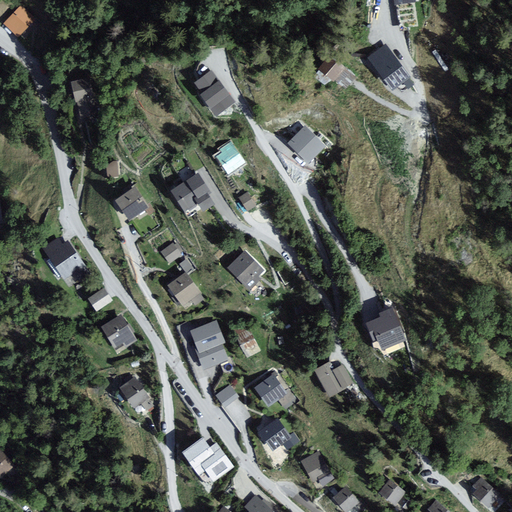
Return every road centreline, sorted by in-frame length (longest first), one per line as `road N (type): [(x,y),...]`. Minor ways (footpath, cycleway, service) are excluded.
road 1 (residential): [(158,349),(89,247),(71,211),(42,93),(0,38)]
road 2 (unclassified): [(294,511),(233,453),(158,349)]
road 3 (residential): [(182,511),(158,349)]
